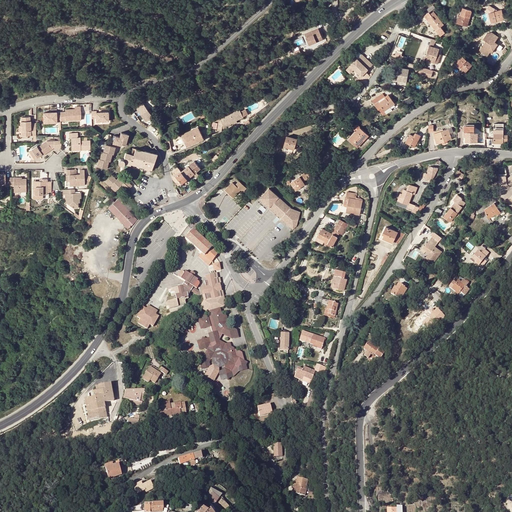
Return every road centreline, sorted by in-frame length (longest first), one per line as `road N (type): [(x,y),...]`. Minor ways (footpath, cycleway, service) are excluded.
road 1 (unclassified): [(70,511),(208,444),(237,448),(276,474),(284,470),(281,403),(246,309),(266,278)]
road 2 (tertiary): [(511,254),(453,325),(362,410),(361,511)]
road 3 (secondary): [(190,198),(359,29),(399,0)]
road 4 (residential): [(455,151),(395,266),(359,312),(347,314)]
road 5 (residential): [(347,314),(323,412),(328,511)]
road 6 (unclassified): [(511,57),(485,85),(453,91),(404,119),(361,162)]
road 7 (unclassified): [(121,99),(133,87),(201,67),(271,2)]
road 8 (secondary): [(118,307),(81,363),(0,426)]
road 9 (unclassified): [(326,125),(375,78),(400,0)]
road 10 (secondary): [(118,307),(134,235),(145,219),(175,205)]
road 11 (unclassified): [(175,205),(161,150),(125,118),(121,99)]
